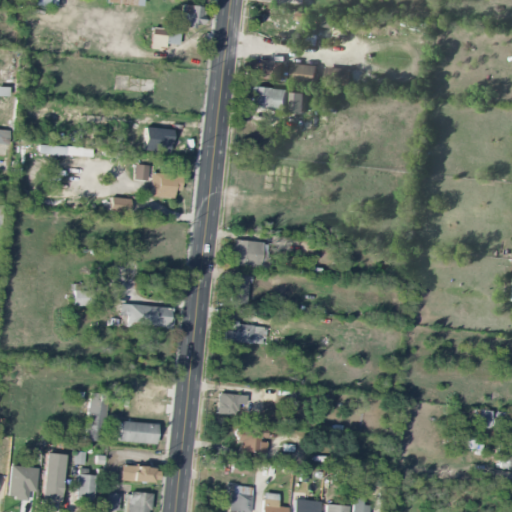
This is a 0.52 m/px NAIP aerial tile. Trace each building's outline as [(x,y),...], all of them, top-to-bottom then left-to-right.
[(36,0),(35,6),(54,9),(55,0),(36,0)] [(201,29),(204,9),(181,5),(177,25),(201,29)] [(334,28),(336,18),(323,16),(321,26),(334,28)] [(164,49),(164,45),(177,45),(178,31),(149,30),(149,49),(164,49)] [(257,80),(282,80),(282,62),(258,61),(257,80)] [(316,65),(292,64),(291,82),(315,83),(316,65)] [(348,86),(349,68),(325,68),(325,85),(348,86)] [(286,89),(250,88),(249,110),(286,111),(286,89)] [(292,111),(305,112),(306,93),(292,93),(292,111)] [(37,155),(89,156),(89,148),(37,147),(37,155)] [(146,181),(147,166),(133,165),(133,180),(146,181)] [(149,197),(172,198),(172,191),(180,192),(180,175),(150,174),(149,197)] [(127,214),(128,200),(110,197),(108,212),(127,214)] [(232,242),(229,266),(259,269),(261,245),(232,242)] [(246,304),(247,276),(228,275),(227,303),(246,304)] [(72,307),(91,306),(90,289),(72,290),(72,307)] [(170,328),(171,308),(119,305),(118,316),(125,316),(125,325),(170,328)] [(222,341),(263,345),(265,327),(224,322),(222,341)] [(105,394),(87,394),(85,441),(103,441),(105,394)] [(236,405),(244,405),(244,395),(216,394),(215,415),(235,416),(236,405)] [(490,412),(467,409),(465,424),(488,427),(490,412)] [(493,425),(505,426),(506,413),(493,413),(493,425)] [(116,441),(153,446),(155,425),(118,421),(116,441)] [(238,452),(265,454),(266,441),(265,441),(266,430),(236,427),(235,440),(239,441),(238,452)] [(473,433),(465,432),(464,452),(481,453),(481,445),(473,445),(473,433)] [(461,437),(449,437),(449,450),(462,450),(461,437)] [(511,470),(511,459),(511,439),(500,439),(498,469),(511,470)] [(65,456),(46,453),(40,499),(59,502),(65,456)] [(155,468),(119,466),(118,481),(155,483),(155,468)] [(33,491),(34,469),(9,468),(8,498),(25,499),(25,491),(33,491)] [(227,511),(233,511),(248,511),(251,488),(231,486),(227,511)] [(125,492),(122,511),(148,511),(150,495),(125,492)] [(117,511),(118,494),(104,494),(104,510),(117,511)] [(260,511),(285,511),(285,507),(276,507),(277,494),(261,494),(260,511)] [(350,511),(367,511),(368,506),(361,505),(361,498),(351,498),(350,511)] [(317,511),(317,501),(292,500),(291,511),(317,511)]
